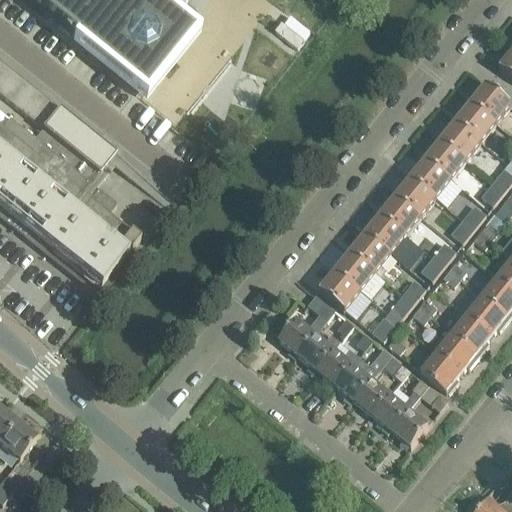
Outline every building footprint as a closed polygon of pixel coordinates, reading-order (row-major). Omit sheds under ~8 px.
[(195,37),(181,26),(190,14),(194,17),(196,15),(177,0),(21,0),(144,99),(195,37)] [(270,0),(285,12),(308,30),(332,0),(270,0)] [(511,83),(511,57),(499,73),(511,83)] [(0,65),(0,84),(10,73),(0,65)] [(0,84),(0,98),(3,101),(19,80),(10,73),(0,84)] [(3,101),(13,109),(29,88),(19,80),(3,101)] [(13,109),(22,116),(39,96),(29,88),(13,109)] [(496,129),(511,109),(486,89),(471,108),(496,129)] [(22,116),(32,124),(48,104),(39,96),(22,116)] [(48,104),(32,124),(41,132),(58,111),(48,104)] [(481,147),(496,129),(471,108),(456,127),(481,147)] [(41,132),(99,178),(116,158),(58,111),(41,132)] [(0,213),(99,293),(140,243),(147,234),(87,186),(45,152),(9,123),(2,131),(0,129),(0,213)] [(456,127),(441,146),(466,166),(481,147),(456,127)] [(451,185),(466,166),(441,146),(426,164),(451,185)] [(436,203),(451,185),(426,164),(411,183),(436,203)] [(511,178),(505,173),(493,188),(505,197),(511,187),(511,178)] [(411,183),(396,202),(421,222),(436,203),(411,183)] [(493,211),(505,197),(493,188),(482,202),(493,211)] [(511,202),(509,200),(503,208),(511,214),(511,202)] [(406,241),(421,222),(396,202),(380,220),(406,241)] [(475,211),(463,225),(474,234),(486,220),(475,211)] [(380,220),(365,239),(391,259),(406,241),(380,220)] [(463,249),(474,234),(463,225),(452,239),(463,249)] [(479,237),(491,246),(497,239),(485,230),(479,237)] [(484,254),(491,246),(479,237),(473,245),(484,254)] [(375,278),(391,259),(365,239),(350,258),(375,278)] [(445,248),(433,263),(444,272),(456,257),(445,248)] [(350,258),(335,276),(360,297),(370,305),(385,286),(375,278),(350,258)] [(433,286),(444,272),(433,263),(421,277),(433,286)] [(511,263),(497,283),(511,294),(511,263)] [(455,268),(449,275),(460,284),(466,277),(455,268)] [(460,284),(449,275),(443,283),(454,292),(460,284)] [(345,316),(360,297),(335,276),(320,296),(345,316)] [(511,294),(497,283),(482,302),(509,324),(511,321),(511,294)] [(403,300),(414,309),(426,295),(414,285),(403,300)] [(316,300),(308,310),(319,320),(327,326),(329,323),(335,316),(316,300)] [(402,323),(414,309),(403,300),(391,314),(402,323)] [(482,302),(466,320),(492,341),(497,335),(499,337),(509,324),(482,302)] [(419,313),(430,322),(436,314),(425,305),(419,313)] [(424,329),(430,322),(419,313),(412,320),(424,329)] [(296,325),(279,346),(298,362),(315,340),(327,326),(319,320),(308,334),(296,325)] [(492,341),(466,320),(451,339),(479,362),(489,349),(487,347),(492,341)] [(384,323),(372,338),(383,347),(396,332),(384,323)] [(354,331),(345,324),(337,335),(346,341),(354,331)] [(373,346),(364,339),(356,350),(364,356),(373,346)] [(470,374),(479,362),(451,339),(436,358),(462,378),(467,372),(470,374)] [(315,340),(298,362),(317,377),(334,355),(340,347),(332,340),(325,348),(315,340)] [(388,351),(399,360),(406,352),(394,343),(388,351)] [(383,371),(391,361),(383,354),(375,365),(383,371)] [(344,363),(334,355),(317,377),(335,392),(359,363),(350,355),(344,363)] [(462,378),(436,358),(421,377),(446,397),(447,397),(449,399),(459,387),(457,385),(462,378)] [(359,363),(335,392),(354,407),(371,385),(378,378),(383,371),(375,365),(369,371),(359,363)] [(402,386),(410,376),(402,369),(394,380),(402,386)] [(420,384),(412,395),(420,401),(429,391),(420,384)] [(354,407),(373,422),(390,400),(371,385),(354,407)] [(391,437),(409,415),(401,409),(390,400),(373,422),(391,437)] [(448,406),(440,400),(431,410),(440,417),(448,406)] [(0,447),(16,428),(0,414),(0,447)] [(432,426),(424,420),(420,425),(409,415),(391,437),(411,452),(432,426)] [(16,428),(0,447),(0,450),(18,465),(36,444),(16,428)] [(5,482),(0,487),(0,508),(1,510),(16,491),(5,482)] [(511,511),(511,500),(504,494),(488,511),(511,511)]
